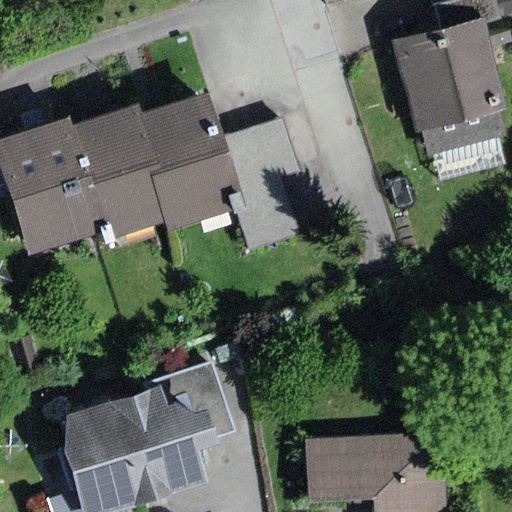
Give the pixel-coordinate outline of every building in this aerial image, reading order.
[(428,0),(435,24),(472,15),(494,9),(492,0),(428,0)] [(435,24),(384,37),(406,128),(413,127),(419,154),(498,135),(491,106),(494,105),(472,15),(435,24)] [(149,105),(123,112),(155,219),(157,227),(226,206),(221,190),(206,140),(192,92),(149,105)] [(121,106),(57,125),(89,228),(92,238),(155,219),(123,112),(121,106)] [(0,132),(0,214),(12,252),(89,228),(57,125),(54,116),(35,122),(0,132)] [(276,118),(206,140),(221,190),(274,173),(292,168),(276,118)] [(292,229),(274,173),(221,190),(226,206),(239,246),(292,229)] [(205,363),(146,383),(151,399),(156,397),(174,406),(191,401),(203,438),(226,431),(205,363)] [(146,383),(57,409),(53,449),(74,511),(81,511),(193,474),(183,445),(203,438),(191,401),(174,406),(156,397),(151,399),(146,383)] [(437,511),(435,434),(300,438),(302,498),(364,496),(364,511),(437,511)]
